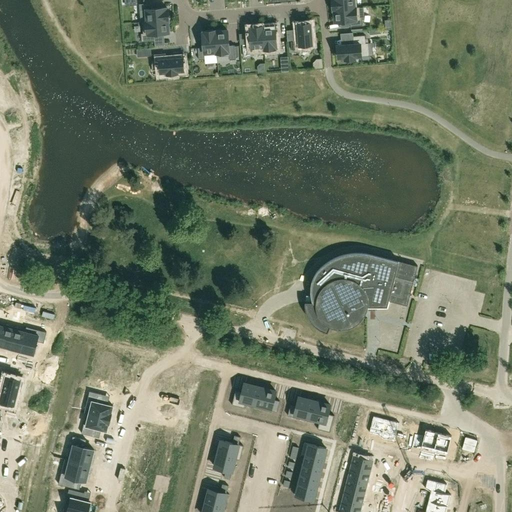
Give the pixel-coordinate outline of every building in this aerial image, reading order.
[(357,7),(356,0),(332,0),(333,10),(360,8),(360,7),(357,7)] [(144,10),(145,22),(168,20),(168,21),(169,21),(168,9),(167,9),(167,8),(152,9),(151,3),(139,4),(140,10),(144,10)] [(361,20),(360,8),(333,10),(334,10),(335,22),(350,21),(351,27),(363,26),(362,20),(361,20)] [(169,33),(168,21),(168,20),(145,22),(142,22),(143,33),(141,34),(142,41),(155,40),(154,34),(169,33)] [(299,40),(293,40),(294,52),(300,52),(300,50),(312,49),(312,41),(314,41),(314,33),(311,34),(310,24),(298,25),(299,40)] [(251,44),(246,44),(246,56),(253,56),(252,54),(265,53),(262,27),(251,28),(252,29),(250,29),(251,44)] [(263,27),(262,27),(265,53),(277,52),(277,54),(283,53),(282,41),(276,42),(275,27),(263,28),(263,27)] [(217,57),(215,30),(204,31),(204,32),(203,32),(204,48),(198,48),(199,60),(205,60),(205,56),(216,55),(217,57)] [(215,30),(217,57),(229,56),(230,60),(236,60),(235,45),(229,46),(227,31),(215,31),(215,30)] [(355,57),(370,56),(369,43),(366,43),(365,35),(353,36),(354,44),(337,46),(338,58),(345,58),(345,60),(356,59),(355,57)] [(152,70),(160,69),(161,73),(167,72),(167,74),(178,73),(178,71),(184,71),(183,58),(166,59),(166,53),(154,54),(154,60),(152,61),(152,70)] [(407,306),(418,266),(369,253),(365,253),(360,252),(359,252),(356,252),(353,252),(350,253),(347,253),(344,254),(341,255),(335,257),(334,258),(330,260),(327,261),(324,264),(322,266),(320,268),(317,271),(315,274),(313,278),(312,281),(311,283),(311,286),(311,288),(311,292),(311,296),(306,295),(305,301),(305,304),(305,307),(305,309),(306,312),(307,314),(308,316),(309,318),(310,320),(312,323),(313,324),(315,326),(317,327),(319,329),(321,330),(323,331),(326,332),(328,333),(331,326),(333,327),(336,328),(338,328),(340,328),(344,328),(346,328),(348,327),(350,326),(352,326),(354,325),(357,323),(360,321),(361,319),(362,318),(364,315),(366,312),(367,309),(367,306),(370,306),(370,310),(375,310),(375,306),(387,306),(389,301),(407,306)] [(436,286),(446,289),(448,283),(437,280),(436,286)] [(466,306),(470,291),(455,287),(450,302),(466,306)] [(367,320),(365,334),(376,336),(378,321),(367,320)] [(8,325),(2,346),(11,349),(17,327),(8,325)] [(396,334),(409,337),(411,328),(405,326),(405,329),(398,327),(396,334)] [(17,327),(11,349),(21,351),(27,327),(26,327),(26,329),(17,327)] [(27,327),(21,351),(34,354),(37,341),(44,343),(47,332),(27,327)] [(100,350),(99,356),(103,357),(102,363),(102,365),(103,365),(103,363),(109,364),(116,366),(112,381),(116,382),(114,389),(108,388),(108,391),(109,391),(109,389),(122,392),(124,383),(127,384),(133,358),(112,353),(113,352),(105,350),(105,351),(100,350)] [(0,384),(0,401),(12,405),(15,396),(18,396),(20,388),(17,387),(19,379),(4,376),(2,385),(0,384)] [(243,383),(238,401),(254,405),(258,387),(243,383)] [(258,387),(254,405),(269,408),(274,390),(258,387)] [(89,391),(84,412),(86,413),(110,419),(112,413),(111,413),(113,406),(99,402),(101,394),(89,391)] [(299,397),(294,415),(310,419),(314,401),(299,397)] [(314,401),(310,419),(326,423),(330,405),(314,401)] [(86,413),(81,433),(94,437),(96,428),(107,431),(108,424),(109,424),(110,419),(86,413)] [(364,426),(363,431),(382,436),(386,419),(373,415),(370,427),(364,426)] [(386,419),(382,436),(401,441),(403,435),(397,434),(400,422),(386,419)] [(140,428),(137,440),(157,445),(160,433),(140,428)] [(417,439),(415,445),(434,449),(439,432),(425,429),(423,440),(417,439)] [(439,432),(434,449),(453,454),(455,448),(449,447),(452,435),(439,432)] [(65,459),(90,465),(94,450),(84,447),(86,440),(73,436),(67,459),(65,459)] [(221,440),(218,454),(235,458),(240,439),(234,437),(233,443),(221,440)] [(137,440),(134,451),(154,456),(157,445),(137,440)] [(309,444),(306,455),(323,460),(326,448),(309,444)] [(134,451),(131,462),(151,467),(154,456),(134,451)] [(218,454),(214,467),(226,470),(225,476),(230,477),(235,458),(218,454)] [(306,455),(304,465),(321,469),(323,460),(306,455)] [(354,455),(351,467),(370,471),(373,460),(354,455)] [(65,459),(58,484),(74,488),(76,478),(86,481),(90,465),(65,459)] [(131,462),(129,473),(148,478),(151,467),(131,462)] [(304,465),(301,474),(319,478),(321,469),(304,465)] [(351,467),(348,478),(368,483),(370,471),(351,467)] [(129,473),(126,484),(146,489),(148,478),(129,473)] [(301,474),(299,483),(316,488),(319,478),(301,474)] [(348,478),(345,489),(365,494),(368,483),(348,478)] [(430,478),(427,488),(433,490),(430,501),(449,506),(452,493),(446,492),(448,483),(430,478)] [(299,483),(296,495),(314,499),(316,488),(299,483)] [(126,484),(123,495),(143,500),(146,489),(126,484)] [(209,489),(206,502),(223,507),(228,487),(222,486),(221,492),(209,489)] [(69,489),(64,509),(75,511),(88,511),(91,502),(83,500),(85,493),(69,489)] [(345,489),(342,500),(362,505),(365,494),(345,489)] [(123,495),(120,507),(140,511),(143,500),(123,495)] [(342,500),(339,511),(342,511),(360,511),(362,505),(342,500)] [(422,510),(421,511),(447,511),(449,506),(430,501),(428,511),(422,510)] [(206,502),(203,511),(221,511),(223,507),(206,502)]
